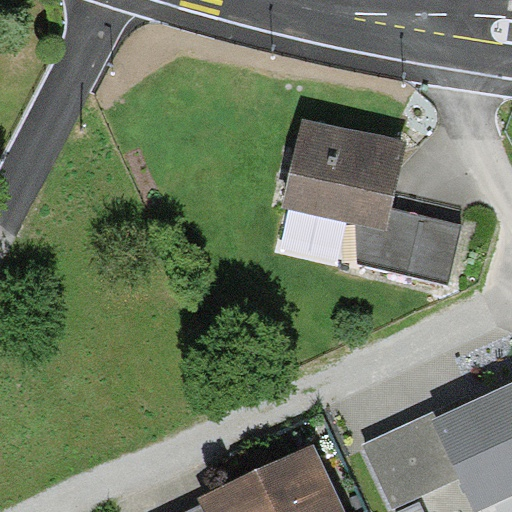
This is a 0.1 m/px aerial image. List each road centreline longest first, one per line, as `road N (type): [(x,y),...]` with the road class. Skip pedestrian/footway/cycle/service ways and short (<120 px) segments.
road 1 (residential): [(102,0),(0,217)]
road 2 (tertiary): [(373,15),(511,33)]
